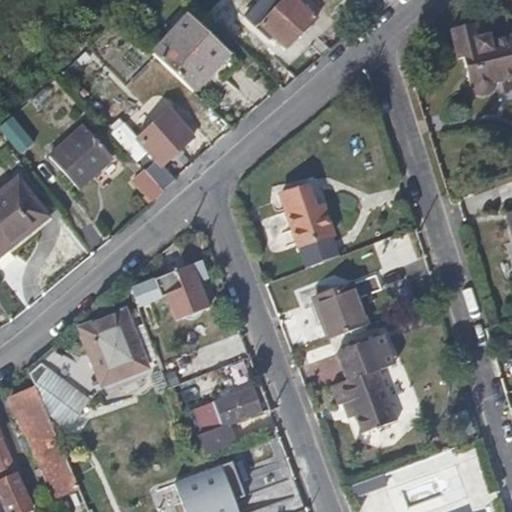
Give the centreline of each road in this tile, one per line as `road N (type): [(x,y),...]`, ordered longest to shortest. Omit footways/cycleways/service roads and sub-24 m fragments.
road 1 (unclassified): [(511,470),(378,40)]
road 2 (unclassified): [(205,182),(334,511)]
road 3 (unclassified): [(205,182),(31,342),(0,361)]
road 4 (unclassified): [(378,40),(205,182)]
